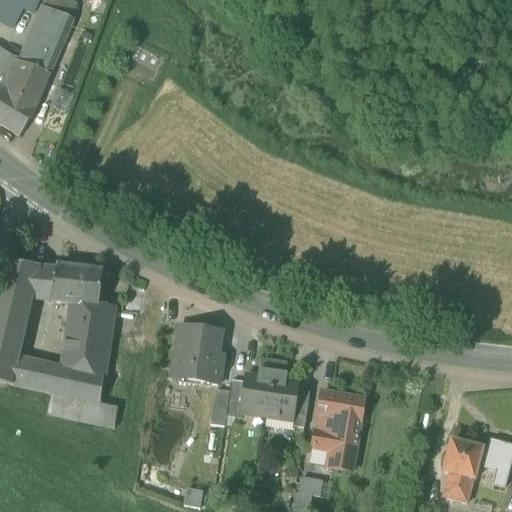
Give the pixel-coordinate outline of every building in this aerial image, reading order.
[(2,0),(0,5),(0,22),(12,30),(23,10),(34,14),(39,0),(2,0)] [(62,0),(45,0),(42,8),(70,20),(76,6),(62,0)] [(73,21),(70,20),(42,8),(19,63),(50,77),(73,21)] [(19,63),(18,65),(6,59),(7,56),(0,51),(0,126),(19,138),(36,110),(50,77),(19,63)] [(0,289),(0,384),(14,387),(21,360),(35,303),(39,270),(6,266),(0,289)] [(73,308),(97,311),(97,310),(101,272),(57,267),(56,272),(52,305),(73,308)] [(56,272),(39,270),(35,303),(52,305),(56,272)] [(73,308),(64,370),(103,379),(106,358),(113,312),(97,310),(97,311),(73,308)] [(198,384),(219,387),(221,372),(215,371),(217,358),(218,358),(222,335),(179,329),(172,375),(186,377),(185,382),(189,386),(194,387),(198,384)] [(99,406),(103,379),(64,370),(21,360),(14,387),(51,396),(99,406)] [(239,415),(266,419),(274,365),(262,363),(260,374),(258,374),(257,380),(244,379),(243,384),(239,415)] [(287,367),(274,365),(266,419),(293,423),(298,392),(299,387),(286,385),(287,378),(285,378),(287,367)] [(226,419),(238,420),(239,415),(243,384),(232,383),(226,419)] [(293,429),(304,430),(310,394),(298,392),(293,423),(293,429)] [(210,427),(224,429),(230,395),(216,393),(210,427)] [(114,431),(117,410),(99,406),(51,396),(47,416),(114,431)] [(329,469),(351,473),(364,403),(324,396),(320,418),(343,422),(340,440),(335,440),(332,455),(329,469)] [(313,452),(332,455),(335,440),(316,436),(313,452)] [(475,482),(481,463),(483,454),(484,453),(452,444),(443,473),(452,476),(473,482),(475,482)] [(487,456),(483,454),(481,463),(484,464),(482,471),(495,475),(491,488),(502,491),(511,456),(511,451),(490,445),(487,456)] [(445,500),(466,506),(473,482),(452,476),(445,500)] [(307,497),(321,500),(324,486),(302,482),(299,496),(307,497)] [(198,511),(203,494),(187,490),(183,509),(197,511),(198,511)] [(293,511),(306,511),(307,497),(299,496),(295,495),(293,511)]
